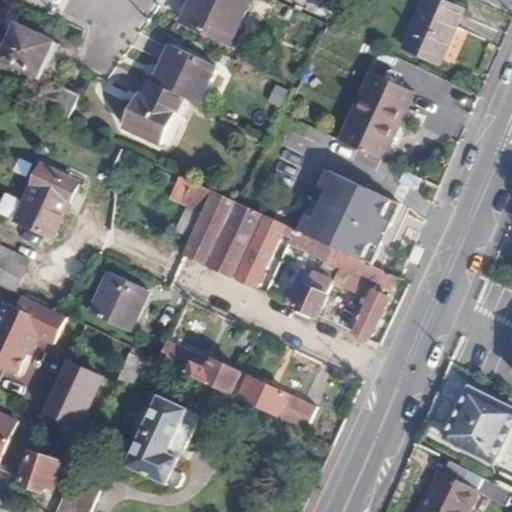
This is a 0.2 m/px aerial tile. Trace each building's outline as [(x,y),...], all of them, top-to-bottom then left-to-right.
[(194,0),(184,22),(231,44),(250,4),(241,0),(194,0)] [(464,12),(435,0),(427,0),(406,49),(441,64),(464,12)] [(38,76),(54,42),(17,25),(1,58),(38,76)] [(175,46),(157,84),(187,98),(201,105),(219,68),(175,46)] [(376,72),(345,142),(386,161),(410,110),(419,92),(376,72)] [(138,103),(126,127),(164,145),(187,98),(157,84),(155,83),(144,106),(138,103)] [(64,87),(50,115),(68,123),(82,94),(64,87)] [(410,110),(386,161),(392,164),(416,113),(410,110)] [(81,185),(44,167),(20,221),(56,238),(81,185)] [(329,170),(298,232),(349,256),(372,267),(400,206),(329,170)] [(207,215),(217,193),(193,182),(184,203),(207,215)] [(207,215),(188,255),(198,260),(259,289),(288,227),(243,206),(217,193),(207,215)] [(294,240),(292,244),(343,269),(349,256),(298,232),(293,229),(290,237),(294,240)] [(343,269),(340,273),(349,279),(352,274),(378,286),(384,273),(372,267),(349,256),(343,269)] [(28,272),(0,258),(0,282),(19,292),(28,272)] [(306,268),(290,303),(319,317),(320,315),(336,283),(306,268)] [(378,286),(356,332),(356,335),(370,341),(373,339),(391,300),(382,295),(385,289),(395,293),(400,280),(384,273),(378,286)] [(148,292),(112,275),(94,314),(136,334),(145,316),(139,313),(148,292)] [(49,342),(62,316),(18,294),(12,306),(1,301),(0,302),(0,366),(12,372),(30,334),(49,342)] [(161,360),(233,395),(243,373),(172,338),(161,360)] [(106,381),(68,365),(47,415),(80,431),(106,381)] [(233,395),(278,416),(275,422),(301,434),(311,413),(289,400),(290,396),(243,373),(233,395)] [(465,409),(448,442),(493,463),(511,424),(511,407),(469,387),(459,406),(465,409)] [(189,414),(161,400),(130,468),(169,487),(171,485),(179,488),(182,487),(186,479),(184,474),(178,471),(181,463),(170,457),(189,414)] [(0,458),(15,423),(1,417),(0,419),(0,458)] [(34,454),(23,486),(47,494),(49,490),(53,479),(59,481),(65,465),(34,454)] [(437,473),(416,511),(464,511),(466,510),(468,511),(477,493),(504,506),(510,492),(447,461),(440,474),(437,473)] [(110,511),(123,484),(82,465),(60,511),(110,511)] [(53,479),(49,490),(55,492),(59,481),(53,479)]
